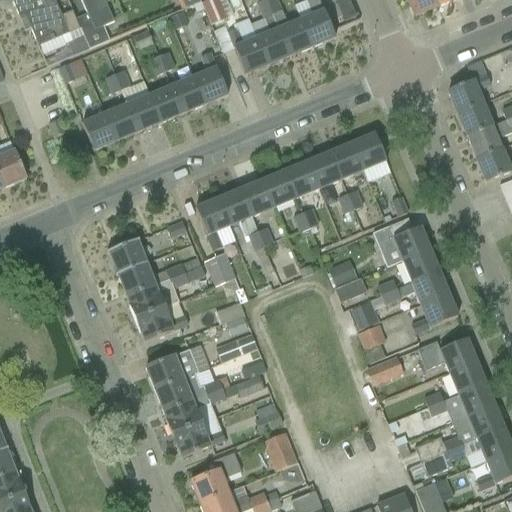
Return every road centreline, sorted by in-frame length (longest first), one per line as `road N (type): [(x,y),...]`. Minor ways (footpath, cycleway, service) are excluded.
road 1 (residential): [(49,222),(404,75)]
road 2 (residential): [(162,511),(49,222)]
road 3 (residential): [(511,330),(404,75)]
